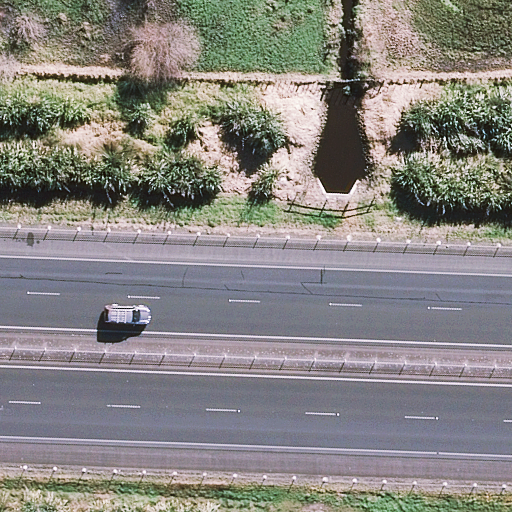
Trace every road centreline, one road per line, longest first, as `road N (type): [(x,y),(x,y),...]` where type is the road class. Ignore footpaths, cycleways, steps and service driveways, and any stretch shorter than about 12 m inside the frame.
road 1 (motorway): [(0,295),(511,314)]
road 2 (motorway): [(511,420),(0,403)]
